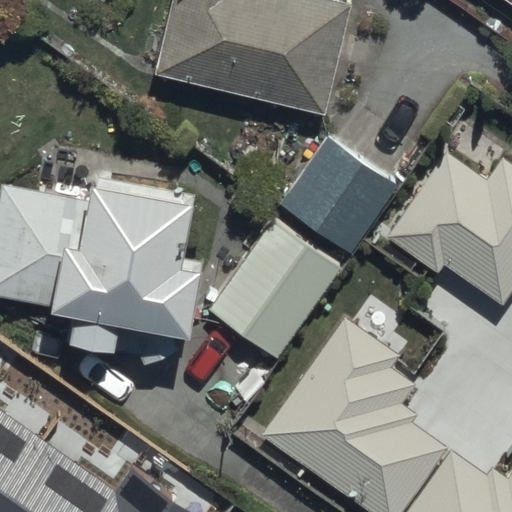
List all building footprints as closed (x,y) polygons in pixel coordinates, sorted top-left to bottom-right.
[(169,0),(156,58),(327,99),(349,0),(169,0)] [(457,146),(446,139),(388,225),(437,258),(442,250),(506,293),(511,283),(511,147),(474,121),(457,146)] [(396,175),(328,125),(279,191),(347,241),(396,175)] [(194,170),(92,153),(87,183),(0,167),(0,170),(0,281),(68,293),(63,328),(139,338),(144,349),(180,333),(178,303),(190,306),(202,235),(184,232),(194,170)] [(341,252),(274,206),(211,296),(278,343),(341,252)] [(399,341),(346,304),(261,423),(387,511),(511,511),(511,460),(509,465),(493,453),(487,461),(413,408),(419,400),(404,390),(417,371),(391,353),(399,341)] [(0,511),(24,511),(88,426),(8,367),(0,376),(0,511)]
